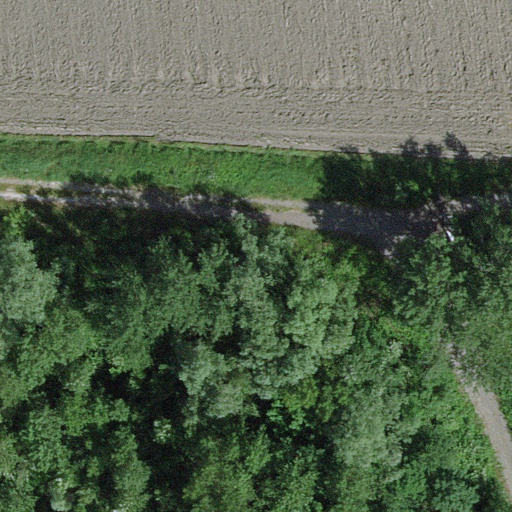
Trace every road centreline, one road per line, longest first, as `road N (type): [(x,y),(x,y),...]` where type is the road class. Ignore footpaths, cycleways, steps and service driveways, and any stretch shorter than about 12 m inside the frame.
road 1 (track): [(511,234),(0,186)]
road 2 (track): [(511,485),(409,223)]
